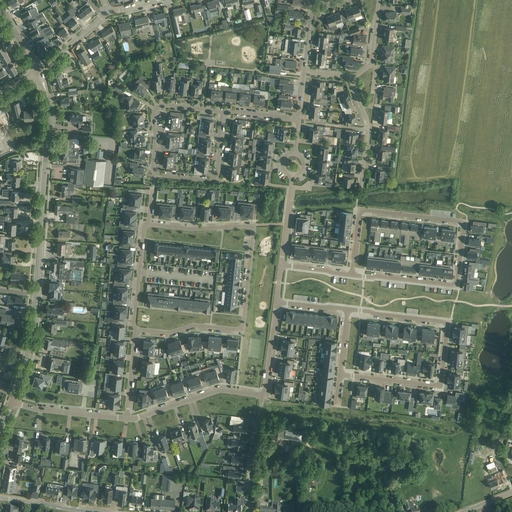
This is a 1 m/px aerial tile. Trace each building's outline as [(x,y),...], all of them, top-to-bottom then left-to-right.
[(7,0),(12,8),(13,8),(16,7),(15,6),(17,6),(23,2),(22,0),(7,0)] [(213,1),(207,2),(208,5),(209,9),(210,13),(216,11),(217,11),(220,10),(219,6),(220,6),(218,0),(214,0),(213,0),(213,1)] [(225,0),(226,3),(227,7),(233,5),(234,9),(238,8),(237,4),(238,4),(237,0),(225,0)] [(85,10),(89,16),(94,11),(90,6),(87,2),(85,4),(87,7),(85,10)] [(190,6),(191,11),(192,13),(193,18),(198,17),(197,11),(203,10),(201,4),(195,5),(190,6)] [(351,8),(356,20),(362,18),(362,16),(365,15),(362,7),(359,8),(358,5),(351,8)] [(84,20),(89,16),(85,10),(84,10),(82,6),(77,10),(79,14),(84,20)] [(429,6),(429,10),(430,10),(429,15),(441,16),(442,11),(436,10),(436,6),(429,6)] [(173,11),(174,14),(176,21),(173,22),(176,34),(181,33),(178,21),(182,20),(182,23),(191,21),(189,13),(186,14),(184,7),(179,9),(180,9),(173,11)] [(346,13),(343,14),(346,22),(349,21),(350,23),(356,20),(351,8),(345,10),(346,13)] [(26,12),(21,15),(24,20),(28,17),(29,19),(29,20),(42,12),(39,14),(37,9),(32,12),(31,9),(26,12)] [(300,14),(300,11),(289,10),(288,18),(290,19),(301,20),(302,14),(300,14)] [(28,25),(27,25),(29,29),(31,28),(38,24),(36,21),(45,16),(43,13),(42,12),(29,20),(30,22),(27,23),(28,25)] [(153,15),(154,20),(155,23),(161,22),(162,26),(167,25),(166,20),(167,20),(166,17),(165,12),(160,13),(153,15)] [(339,12),(332,15),(337,27),(343,25),(343,23),(346,22),(343,14),(340,15),(339,12)] [(395,22),(396,12),(391,12),(391,13),(386,12),(385,20),(395,22)] [(337,28),(337,27),(332,15),(326,17),(327,20),(324,21),(327,31),(329,30),(330,31),(337,28)] [(427,20),(427,24),(434,25),(434,21),(440,22),(441,16),(429,15),(429,20),(427,20)] [(135,20),(137,30),(145,28),(145,29),(149,28),(150,28),(149,27),(149,25),(147,16),(135,20)] [(79,24),(76,20),(75,18),(73,20),(71,17),(68,20),(70,22),(69,24),(73,29),(79,24)] [(131,29),(130,27),(129,22),(119,24),(121,34),(128,33),(128,34),(131,34),(130,29),(131,29)] [(58,32),(63,37),(69,33),(64,27),(64,28),(61,24),(58,26),(61,30),(58,32)] [(34,30),(29,33),(31,35),(32,38),(35,36),(36,36),(37,38),(52,29),(50,26),(46,28),(45,27),(39,31),(37,28),(34,30)] [(115,33),(114,31),(111,27),(107,30),(102,34),(105,39),(111,35),(114,39),(117,37),(114,33),(115,33)] [(292,28),(291,36),(294,36),(294,35),(299,36),(300,29),(295,28),(292,28)] [(354,37),(353,42),(352,44),(357,45),(357,43),(364,43),(365,36),(359,35),(359,32),(360,32),(358,28),(353,29),(349,31),(350,35),(351,35),(351,36),(354,37)] [(393,29),(389,29),(384,28),(383,32),(384,33),(383,39),(392,40),(393,29)] [(45,39),(47,38),(50,36),(50,35),(55,33),(52,29),(37,38),(39,40),(38,40),(36,41),(37,43),(36,44),(38,47),(47,42),(45,39)] [(318,41),(328,42),(328,39),(331,40),(331,37),(335,38),(335,35),(324,33),(324,36),(318,36),(318,41)] [(89,44),(91,49),(94,53),(91,55),(95,60),(101,56),(98,51),(97,48),(102,45),(98,39),(89,44)] [(286,39),(285,47),(290,48),(290,53),(297,53),(298,54),(298,47),(299,42),(292,41),(292,39),(286,39)] [(47,44),(47,42),(38,47),(40,49),(37,51),(41,56),(48,50),(47,49),(53,45),(51,41),(47,44)] [(331,48),(329,47),(329,46),(329,45),(328,45),(328,42),(318,41),(317,47),(322,47),(322,50),(331,51),(331,48)] [(357,48),(357,45),(352,44),(349,44),(346,43),(345,49),(348,49),(351,49),(350,54),(361,56),(362,49),(360,48),(357,50),(357,48)] [(386,62),(391,63),(392,63),(394,47),(387,46),(386,50),(381,49),(381,53),(382,53),(382,55),(381,55),(381,61),(386,61),(386,62)] [(463,52),(462,58),(474,59),(474,53),(476,54),(476,50),(469,49),(469,53),(463,52)] [(84,50),(79,54),(82,58),(81,59),(85,66),(86,66),(87,68),(93,65),(92,62),(84,50)] [(331,51),(322,50),(322,53),(317,52),(316,58),(326,59),(326,56),(327,56),(330,56),(331,51)] [(7,54),(1,58),(0,58),(0,62),(1,65),(4,64),(11,60),(7,54)] [(423,55),(422,59),(424,59),(423,64),(435,66),(435,60),(429,59),(430,56),(423,55)] [(343,56),(342,57),(342,62),(345,62),(345,67),(356,69),(356,61),(352,60),(353,57),(348,56),(343,56)] [(319,64),(319,67),(328,68),(329,64),(325,64),(326,59),(316,58),(315,63),(319,64)] [(462,58),(462,64),(468,64),(468,68),(475,68),(475,64),(474,64),(474,59),(462,58)] [(285,60),(282,59),(279,59),(279,66),(270,65),(269,72),(280,73),(280,67),(296,68),(296,62),(286,60),(285,60)] [(76,69),(74,64),(63,69),(65,74),(76,69)] [(421,70),(421,74),(427,74),(428,71),(434,72),(435,66),(423,64),(422,70),(421,70)] [(2,68),(0,69),(0,78),(3,77),(8,74),(10,78),(12,76),(17,72),(13,65),(5,70),(3,67),(2,68)] [(395,68),(389,67),(384,66),(384,70),(383,70),(382,77),(384,77),(383,81),(392,82),(392,76),(394,76),(395,68)] [(67,78),(62,80),(61,75),(53,77),(54,81),(54,82),(54,83),(55,83),(56,87),(61,85),(61,87),(69,85),(67,78)] [(148,83),(146,78),(144,75),(139,77),(139,79),(137,80),(134,84),(136,85),(132,91),(134,92),(138,94),(139,94),(142,96),(144,94),(145,93),(145,94),(148,92),(144,86),(148,83)] [(420,75),(420,79),(421,79),(420,84),(432,86),(433,80),(427,79),(427,76),(420,75)] [(152,81),(152,82),(152,87),(153,87),(154,91),(161,90),(160,83),(161,83),(160,76),(155,76),(156,81),(152,81)] [(176,89),(176,84),(177,77),(173,77),(171,79),(167,78),(166,83),(167,83),(166,91),(173,92),(173,88),(176,88),(176,89)] [(189,87),(190,82),(190,80),(184,79),(184,81),(179,81),(178,93),(186,94),(187,87),(189,87)] [(288,80),(283,79),(280,79),(279,85),(282,85),(282,91),(288,92),(288,93),(292,93),(293,85),(287,84),(288,80)] [(202,90),(202,85),(203,81),(197,80),(196,85),(192,84),(190,95),(198,96),(198,89),(201,89),(201,90),(202,90)] [(314,88),(313,91),(322,92),(323,82),(316,81),(316,85),(313,85),(312,87),(313,88),(314,88)] [(217,87),(216,99),(221,99),(222,95),(222,91),(224,91),(225,85),(224,85),(224,82),(218,82),(218,85),(217,85),(217,87)] [(125,88),(117,84),(115,83),(113,86),(115,87),(114,89),(121,94),(125,88)] [(232,87),(230,100),(235,101),(236,96),(236,93),(238,93),(239,88),(239,87),(239,84),(232,83),(232,87)] [(419,89),(418,93),(425,94),(425,91),(431,91),(432,86),(420,84),(420,89),(419,89)] [(208,88),(208,92),(211,93),(210,98),(216,99),(217,87),(214,87),(209,86),(208,88)] [(246,89),(244,102),(250,103),(251,94),(252,95),(253,90),(253,87),(250,87),(249,89),(246,89)] [(395,89),(383,87),(383,91),(381,91),(380,99),(384,99),(385,96),(389,96),(388,102),(393,102),(393,96),(392,96),(393,93),(395,93),(395,89)] [(259,95),(258,104),(264,104),(264,99),(267,100),(268,99),(268,93),(268,91),(260,90),(259,95)] [(337,97),(339,103),(341,103),(350,100),(348,93),(337,97)] [(278,98),(277,108),(280,108),(290,109),(291,101),(287,101),(287,99),(288,99),(288,95),(283,95),(279,94),(279,98),(278,98)] [(418,95),(417,99),(419,99),(418,104),(430,106),(430,100),(424,99),(425,95),(418,95)] [(61,102),(60,103),(60,104),(61,105),(61,106),(70,105),(70,104),(74,104),(73,97),(69,98),(69,97),(64,98),(64,99),(60,99),(61,102)] [(127,110),(135,109),(140,109),(139,102),(136,102),(136,100),(137,100),(133,100),(132,97),(127,97),(125,97),(125,104),(126,104),(127,110)] [(345,113),(352,114),(352,112),(350,108),(353,106),(350,100),(341,103),(339,103),(342,110),(344,110),(345,113)] [(320,106),(320,105),(326,105),(330,105),(330,103),(326,102),(320,101),(317,101),(316,106),(310,105),(310,107),(311,108),(311,110),(320,112),(320,106)] [(21,111),(19,102),(9,104),(12,117),(24,114),(24,120),(33,119),(33,112),(28,112),(28,111),(21,111)] [(416,109),(416,113),(422,114),(423,110),(429,111),(430,106),(418,104),(417,109),(416,109)] [(378,117),(377,122),(384,123),(387,123),(388,118),(389,111),(379,110),(379,117),(378,117)] [(454,112),(453,118),(465,120),(466,115),(467,115),(468,111),(463,110),(461,110),(460,113),(454,112)] [(139,112),(135,112),(135,115),(132,115),(132,127),(139,127),(144,126),(144,122),(143,122),(142,114),(139,115),(139,112)] [(183,113),(176,112),(176,116),(169,116),(168,121),(179,122),(180,120),(181,120),(182,118),(183,113)] [(80,114),(70,113),(70,117),(69,117),(69,120),(70,120),(70,121),(72,121),(72,123),(76,123),(76,127),(81,127),(81,124),(82,124),(83,115),(80,115),(80,114)] [(355,114),(352,114),(345,113),(344,117),(343,117),(342,124),(350,125),(351,121),(354,122),(355,114)] [(203,125),(214,127),(214,124),(213,123),(213,120),(207,120),(207,116),(197,115),(196,119),(200,119),(200,122),(203,122),(203,125)] [(453,118),(452,123),(458,125),(457,128),(464,130),(465,126),(464,125),(465,120),(453,118)] [(233,122),(232,128),(241,129),(242,126),(245,126),(248,126),(248,124),(250,125),(250,121),(239,120),(238,123),(233,122)] [(174,127),(174,131),(181,131),(182,123),(179,122),(168,121),(167,127),(174,127)] [(273,132),(287,134),(287,128),(280,128),(281,125),(274,124),(274,127),(272,127),(271,132),(273,133),(273,132)] [(214,127),(203,125),(202,129),(199,128),(198,135),(205,135),(205,132),(212,133),(212,130),(213,130),(214,127)] [(309,134),(323,136),(323,130),(325,130),(325,127),(317,126),(316,129),(310,128),(309,134)] [(345,129),(345,134),(348,134),(347,141),(353,141),(358,142),(357,142),(358,134),(355,134),(355,130),(345,129)] [(377,142),(382,142),(386,143),(388,131),(379,130),(377,142)] [(145,145),(145,137),(141,138),(141,136),(137,136),(137,131),(130,131),(131,141),(132,141),(132,145),(134,145),(134,146),(137,146),(140,146),(145,145)] [(286,140),(287,134),(273,132),(273,133),(272,138),(268,137),(267,140),(279,142),(279,139),(286,140)] [(176,142),(179,142),(180,134),(174,133),(173,136),(166,135),(166,141),(176,142)] [(318,143),(318,141),(318,140),(321,140),(322,136),(323,136),(309,134),(308,140),(313,141),(313,143),(318,143)] [(204,139),(205,135),(198,135),(196,135),(196,137),(198,137),(198,141),(201,141),(200,145),(211,146),(212,143),(211,143),(211,140),(204,139)] [(230,143),(240,144),(243,144),(244,137),(237,136),(237,138),(231,137),(230,143)] [(60,143),(60,159),(67,159),(67,161),(67,162),(78,163),(78,160),(81,160),(81,158),(81,154),(78,154),(79,142),(79,141),(79,140),(78,139),(76,138),(63,138),(63,143),(60,143)] [(263,147),(272,148),(273,143),(266,142),(266,140),(261,140),(261,144),(264,144),(263,147)] [(166,141),(165,146),(172,147),(172,150),(178,151),(179,145),(176,145),(176,142),(166,141)] [(230,143),(230,148),(236,149),(235,151),(242,152),(243,144),(240,144),(230,143)] [(343,150),(345,150),(345,153),(347,153),(347,157),(355,157),(356,153),(357,153),(357,149),(353,148),(354,145),(344,144),(343,150)] [(211,149),(211,146),(200,145),(200,148),(195,148),(195,149),(190,148),(190,153),(202,155),(203,151),(210,152),(210,149),(211,149)] [(92,157),(102,158),(103,150),(101,150),(102,146),(99,147),(99,148),(93,148),(92,157)] [(143,150),(138,149),(136,149),(135,152),(134,152),(134,160),(137,160),(139,161),(140,161),(144,161),(145,156),(145,153),(143,153),(143,150)] [(375,158),(380,159),(385,159),(386,150),(378,149),(378,152),(376,152),(375,158)] [(235,151),(235,153),(234,153),(229,152),(228,158),(238,159),(241,159),(242,152),(235,151)] [(178,153),(176,153),(171,152),(171,155),(164,155),(163,160),(174,161),(177,161),(177,157),(178,157),(178,153)] [(202,159),(202,155),(190,153),(190,154),(196,154),(195,161),(199,161),(198,164),(209,166),(209,162),(208,162),(209,159),(202,159)] [(13,157),(8,159),(8,171),(13,171),(13,169),(15,169),(20,169),(20,161),(18,161),(18,157),(13,157)] [(234,164),(234,166),(239,167),(240,165),(241,165),(241,159),(238,159),(228,158),(228,164),(234,164)] [(69,167),(68,181),(73,182),(83,183),(104,186),(104,185),(106,161),(86,159),(85,169),(69,167)] [(355,163),(354,163),(352,163),(352,160),(343,159),(342,163),(346,164),(345,171),(351,172),(351,171),(354,171),(355,163)] [(173,167),(174,161),(163,160),(163,166),(170,167),(169,170),(172,170),(176,170),(176,167),(173,167)] [(134,171),(133,175),(143,176),(144,171),(143,171),(143,167),(137,167),(137,163),(130,162),(129,166),(130,166),(129,170),(134,171)] [(209,169),(209,166),(198,164),(198,168),(194,167),(194,174),(200,174),(201,171),(207,172),(208,169),(209,169)] [(239,167),(234,166),(233,168),(227,167),(227,170),(226,170),(226,171),(225,173),(236,174),(239,175),(239,167)] [(326,167),(317,166),(317,171),(324,172),(324,174),(328,174),(328,167),(326,167)] [(374,179),(379,180),(383,180),(384,172),(389,172),(389,167),(380,166),(380,170),(374,169),(373,174),(375,174),(374,179)] [(258,176),(268,178),(269,172),(262,171),(262,168),(258,168),(257,168),(256,167),(255,171),(259,171),(258,176)] [(7,173),(6,184),(19,185),(20,177),(13,176),(13,173),(7,173)] [(342,185),(347,186),(352,186),(352,182),(353,182),(354,178),(349,177),(349,174),(342,173),(341,177),(343,177),(342,185)] [(268,178),(258,176),(258,182),(254,181),(254,185),(260,185),(261,182),(268,183),(268,178)] [(62,185),(61,193),(67,194),(67,191),(71,191),(71,190),(74,190),(74,186),(77,186),(77,183),(71,183),(68,182),(67,186),(62,185)] [(128,190),(127,199),(140,200),(141,200),(141,194),(135,193),(135,190),(133,189),(129,189),(128,189),(128,190)] [(19,192),(14,192),(12,192),(7,192),(6,195),(12,196),(11,200),(13,200),(18,200),(19,192)] [(123,204),(123,208),(130,208),(130,209),(132,209),(133,209),(134,205),(136,206),(139,206),(139,205),(140,205),(141,200),(140,200),(127,199),(127,205),(123,204)] [(166,203),(157,202),(156,209),(159,210),(159,216),(165,217),(166,203)] [(247,203),(238,202),(237,209),(241,209),(240,214),(242,215),(246,216),(247,203)] [(176,204),(166,203),(165,217),(169,217),(169,216),(171,216),(172,211),(175,212),(176,204)] [(257,204),(247,203),(246,216),(252,217),(253,210),(256,211),(257,204)] [(54,213),(59,214),(59,212),(69,213),(69,212),(73,212),(73,207),(69,207),(69,206),(60,206),(60,204),(55,204),(54,213)] [(188,206),(178,204),(177,212),(181,212),(180,217),(182,217),(182,218),(185,219),(186,219),(188,206)] [(225,205),(215,204),(214,211),(218,211),(217,216),(219,217),(223,218),(225,205)] [(9,205),(4,205),(4,211),(10,211),(10,215),(17,216),(17,208),(14,208),(14,205),(11,205),(9,205)] [(235,206),(225,205),(223,218),(224,219),(224,218),(228,218),(230,218),(230,213),(234,213),(235,206)] [(196,214),(197,207),(188,206),(186,219),(187,219),(190,219),(191,218),(192,219),(193,213),(196,214)] [(122,207),(121,211),(123,211),(122,217),(125,217),(136,218),(136,214),(135,214),(135,212),(130,212),(130,209),(130,208),(123,208),(122,207)] [(209,208),(201,207),(200,218),(201,219),(203,219),(204,218),(208,219),(208,214),(209,214),(210,209),(209,209),(209,208)] [(310,225),(311,215),(305,214),(304,218),(297,217),(296,223),(310,225)] [(120,220),(119,226),(121,226),(125,227),(128,227),(129,224),(135,225),(136,218),(125,217),(122,217),(122,221),(120,220)] [(381,224),(378,224),(378,220),(371,219),(370,231),(375,231),(374,241),(379,242),(380,232),(381,224)] [(4,220),(3,229),(7,230),(7,233),(15,234),(15,233),(16,234),(17,233),(17,231),(16,230),(15,230),(16,224),(11,224),(11,221),(6,220),(4,220)] [(391,225),(387,225),(388,221),(381,220),(381,224),(380,232),(384,232),(384,236),(390,237),(390,233),(391,225)] [(470,232),(481,233),(482,227),(485,228),(486,223),(473,221),(472,225),(471,224),(470,227),(470,228),(470,232)] [(400,234),(401,226),(397,226),(397,222),(391,222),(391,225),(390,233),(394,234),(394,237),(399,238),(400,234)] [(310,225),(296,223),(296,230),(303,231),(302,235),(312,236),(313,231),(308,231),(309,225),(310,225)] [(409,245),(410,235),(411,227),(410,227),(407,227),(408,223),(401,223),(401,226),(400,234),(404,235),(403,244),(406,245),(405,247),(409,248),(409,245)] [(411,225),(410,227),(411,227),(410,235),(414,236),(414,240),(419,240),(420,239),(419,239),(420,233),(421,229),(417,228),(417,225),(411,224),(411,225)] [(121,226),(121,230),(123,230),(123,236),(133,237),(134,238),(134,231),(128,231),(128,227),(125,227),(121,226)] [(429,238),(430,227),(424,226),(423,233),(420,233),(419,239),(420,239),(425,240),(426,237),(429,238)] [(436,228),(430,227),(429,238),(432,238),(432,241),(437,241),(438,235),(435,235),(436,228)] [(448,229),(442,229),(441,235),(438,235),(437,241),(446,242),(448,229)] [(454,230),(448,229),(446,242),(455,243),(456,237),(453,237),(454,230)] [(69,232),(64,232),(59,231),(58,239),(68,240),(69,232)] [(4,244),(4,248),(9,248),(15,248),(15,241),(9,240),(9,236),(5,236),(1,236),(0,243),(4,244)] [(120,236),(120,242),(123,243),(123,246),(126,246),(127,243),(132,243),(133,237),(123,236),(120,236)] [(474,246),(481,247),(481,241),(484,242),(484,240),(486,240),(486,242),(493,243),(494,238),(478,236),(478,239),(475,238),(475,239),(470,239),(470,241),(469,241),(469,246),(474,247),(474,246)] [(64,254),(71,254),(72,244),(58,243),(57,254),(64,254)] [(160,244),(155,243),(155,244),(153,244),(153,248),(154,249),(154,252),(151,251),(150,256),(153,256),(153,255),(159,255),(159,253),(160,245),(160,244)] [(299,257),(301,244),(291,243),(291,249),(294,250),(293,257),(300,258),(300,257),(299,257)] [(310,252),(311,245),(301,244),(299,257),(300,257),(305,258),(306,251),(310,252)] [(119,245),(118,255),(121,255),(132,256),(132,251),(131,251),(131,250),(126,249),(126,246),(123,246),(119,245)] [(319,259),(320,246),(311,245),(310,252),(313,252),(313,259),(319,259)] [(329,254),(330,248),(320,246),(319,259),(324,260),(325,253),(326,253),(329,254)] [(338,262),(339,249),(330,248),(329,254),(332,254),(332,261),(338,262)] [(477,249),(469,248),(469,251),(467,251),(467,254),(466,254),(466,257),(467,257),(467,258),(476,259),(480,259),(480,256),(476,255),(477,252),(477,249)] [(347,256),(348,250),(339,249),(338,262),(344,262),(344,256),(347,256)] [(14,255),(11,255),(11,252),(3,252),(3,255),(3,256),(1,256),(1,261),(2,261),(2,262),(3,263),(13,263),(14,262),(15,262),(15,259),(14,259),(14,255)] [(118,255),(117,264),(121,265),(124,265),(125,262),(127,262),(131,262),(132,257),(132,256),(121,255),(118,255)] [(400,255),(400,259),(400,262),(399,267),(403,267),(402,271),(409,271),(410,260),(406,259),(406,256),(400,255)] [(414,260),(410,260),(409,271),(415,272),(415,269),(419,269),(420,261),(420,258),(415,257),(414,260)] [(51,270),(51,278),(71,280),(71,279),(81,280),(82,280),(83,270),(82,270),(75,270),(75,267),(77,267),(78,266),(84,266),(84,261),(76,261),(65,260),(64,263),(52,262),(51,270)] [(469,265),(465,265),(464,270),(474,272),(475,268),(482,269),(483,263),(469,262),(469,265)] [(117,264),(117,268),(119,268),(119,274),(130,275),(130,269),(124,268),(124,265),(121,265),(117,264)] [(464,270),(464,276),(467,277),(467,280),(476,281),(478,281),(479,277),(474,277),(474,272),(464,270)] [(20,272),(15,271),(11,271),(11,280),(23,280),(24,273),(20,273),(20,272)] [(115,283),(119,284),(122,284),(123,281),(129,281),(130,275),(119,274),(118,274),(117,280),(116,280),(115,283)] [(476,281),(467,280),(467,283),(463,283),(462,289),(472,290),(473,284),(476,285),(476,281)] [(50,282),(49,290),(50,290),(59,290),(60,285),(62,285),(62,283),(62,282),(56,282),(56,283),(50,282)] [(114,283),(114,286),(115,287),(114,293),(117,293),(128,294),(128,289),(127,289),(127,288),(122,287),(122,284),(119,284),(115,283),(114,283)] [(50,290),(50,297),(51,297),(56,298),(56,301),(62,302),(62,298),(60,297),(60,290),(59,290),(50,290)] [(113,297),(113,302),(119,303),(120,299),(126,300),(126,299),(127,299),(128,294),(117,293),(116,296),(114,296),(113,297)] [(23,297),(18,297),(0,294),(0,297),(4,298),(3,300),(7,300),(6,304),(10,304),(15,305),(15,302),(22,303),(23,297)] [(115,306),(115,312),(126,313),(126,307),(122,306),(120,306),(120,303),(119,303),(113,302),(113,306),(115,306)] [(47,312),(47,314),(55,315),(55,318),(62,318),(62,312),(59,311),(59,308),(47,306),(47,309),(46,308),(46,312),(47,312)] [(6,309),(1,308),(0,308),(0,316),(1,317),(1,322),(5,323),(5,324),(13,325),(15,315),(5,314),(6,309)] [(108,317),(107,321),(112,321),(118,322),(119,318),(124,319),(124,318),(125,318),(126,313),(115,312),(113,311),(112,317),(108,317)] [(47,325),(46,331),(50,331),(50,333),(56,334),(56,329),(56,325),(61,325),(66,326),(66,325),(71,326),(72,321),(67,320),(60,320),(55,319),(55,323),(49,322),(49,326),(47,325)] [(112,321),(111,330),(114,330),(114,331),(124,332),(124,326),(118,325),(119,322),(118,322),(112,321)] [(363,334),(362,338),(366,339),(366,336),(372,337),(372,336),(373,323),(373,322),(369,322),(369,323),(367,323),(367,330),(363,329),(363,330),(363,331),(363,334)] [(373,323),(372,336),(373,336),(378,336),(377,338),(381,338),(382,332),(379,331),(379,324),(373,323)] [(382,332),(381,338),(390,339),(392,325),(389,324),(389,325),(386,325),(385,332),(382,332)] [(453,330),(453,333),(467,335),(468,326),(468,325),(466,325),(462,324),(461,328),(454,327),(454,331),(453,330)] [(392,325),(390,339),(399,340),(400,334),(397,333),(398,326),(394,326),(394,325),(392,325)] [(400,334),(399,340),(403,341),(403,338),(407,339),(408,339),(409,339),(410,327),(407,327),(404,327),(403,334),(400,334)] [(409,339),(408,341),(417,342),(418,336),(415,335),(416,328),(412,328),(413,327),(410,327),(409,339)] [(418,336),(417,342),(425,343),(426,343),(428,330),(422,329),(421,336),(418,336)] [(428,330),(426,343),(436,344),(436,341),(436,338),(433,338),(434,330),(433,330),(433,329),(429,329),(429,330),(428,330)] [(111,335),(110,339),(117,339),(117,336),(123,337),(123,336),(124,336),(125,332),(124,332),(114,331),(113,336),(111,335)] [(452,335),(452,336),(453,336),(452,340),(460,341),(459,344),(461,344),(466,345),(467,335),(453,333),(452,335)] [(195,351),(194,337),(188,338),(189,346),(185,346),(186,352),(187,352),(195,351)] [(204,351),(204,344),(201,344),(200,337),(194,337),(195,351),(201,350),(201,352),(204,351)] [(214,349),(215,337),(209,337),(208,344),(204,344),(204,351),(204,353),(207,353),(207,351),(213,351),(214,349)] [(220,349),(220,352),(223,352),(223,350),(223,346),(220,345),(221,338),(215,337),(214,349),(220,349)] [(43,347),(51,349),(51,347),(65,350),(66,343),(66,341),(53,338),(52,340),(45,339),(43,347)] [(281,343),(281,346),(293,348),(294,342),(296,342),(297,339),(290,338),(290,341),(283,340),(282,343),(281,343)] [(110,339),(110,342),(112,342),(112,347),(124,349),(124,343),(116,342),(117,339),(110,339)] [(157,339),(151,339),(150,342),(144,341),(143,347),(144,347),(153,348),(154,342),(156,343),(157,339)] [(227,343),(224,342),(224,346),(223,346),(223,350),(223,352),(222,355),(227,356),(228,348),(237,348),(237,340),(234,339),(231,339),(228,339),(227,343)] [(186,352),(185,346),(182,347),(180,340),(174,342),(178,355),(184,353),(186,352)] [(178,355),(174,342),(168,344),(170,351),(167,352),(169,358),(178,355)] [(281,346),(281,349),(281,352),(288,353),(288,356),(294,357),(295,348),(293,348),(281,346)] [(111,353),(111,356),(117,357),(117,354),(123,354),(124,349),(112,347),(111,351),(111,353)] [(156,348),(153,348),(144,347),(143,352),(149,353),(149,356),(155,357),(156,348)] [(450,352),(450,355),(451,355),(451,357),(464,358),(465,349),(463,348),(460,348),(459,348),(458,351),(451,350),(451,352),(450,352)] [(372,362),(372,365),(374,365),(375,365),(375,368),(375,369),(374,369),(375,369),(382,370),(383,370),(383,367),(383,365),(386,365),(387,365),(388,355),(388,354),(383,353),(382,360),(380,360),(376,359),(376,360),(375,362),(372,362)] [(356,360),(356,364),(359,364),(359,367),(366,368),(367,368),(368,364),(369,364),(371,365),(372,357),(369,357),(369,355),(363,355),(360,354),(359,360),(356,360)] [(111,356),(110,359),(111,359),(110,365),(113,365),(123,366),(124,361),(117,360),(117,357),(111,356)] [(451,357),(450,363),(457,364),(457,367),(458,368),(462,368),(463,368),(463,364),(464,359),(464,358),(451,357)] [(46,369),(51,370),(53,370),(55,360),(49,358),(46,369)] [(142,361),(141,367),(152,368),(154,368),(155,362),(155,359),(149,358),(149,362),(142,361)] [(391,371),(398,372),(398,370),(400,370),(400,369),(404,370),(405,359),(398,358),(397,362),(392,362),(391,371)] [(279,362),(279,368),(292,370),(294,360),(287,359),(287,363),(279,362)] [(407,364),(406,373),(415,374),(416,369),(420,370),(421,362),(417,361),(416,365),(407,364)] [(228,368),(225,367),(224,367),(223,367),(223,366),(222,365),(222,364),(218,363),(220,372),(226,372),(225,375),(227,376),(226,378),(226,380),(228,380),(233,381),(235,369),(228,368)] [(426,375),(432,376),(434,364),(428,363),(427,365),(423,364),(423,371),(427,372),(426,375)] [(214,367),(209,369),(213,381),(219,380),(217,373),(220,372),(217,364),(214,365),(214,367)] [(110,370),(109,373),(116,374),(116,371),(122,372),(122,371),(123,371),(124,367),(123,367),(123,366),(113,365),(112,370),(110,370)] [(141,368),(140,367),(139,372),(141,372),(140,373),(148,373),(147,377),(153,377),(154,368),(152,368),(141,367),(141,368)] [(278,368),(277,372),(278,372),(278,374),(285,375),(285,378),(293,379),(294,376),(291,375),(292,370),(279,368),(278,368)] [(213,381),(209,369),(209,370),(204,372),(204,371),(201,372),(203,378),(205,377),(208,383),(209,383),(213,381)] [(448,376),(447,379),(459,380),(460,375),(462,375),(463,371),(458,371),(456,371),(456,374),(449,373),(448,376)] [(201,379),(203,378),(201,372),(192,375),(196,387),(202,385),(200,379),(201,379)] [(109,373),(108,382),(121,383),(122,383),(122,379),(121,379),(121,378),(115,377),(116,374),(109,373)] [(40,378),(36,377),(33,385),(42,388),(43,383),(49,385),(51,377),(41,374),(40,378)] [(196,387),(192,375),(184,378),(186,384),(189,383),(191,389),(196,387)] [(82,381),(65,378),(63,390),(68,390),(67,392),(78,393),(78,392),(81,392),(82,381)] [(176,383),(179,393),(185,391),(183,385),(186,384),(184,378),(180,379),(181,381),(176,383)] [(447,382),(448,382),(447,385),(453,386),(454,386),(454,389),(460,390),(461,386),(459,386),(459,380),(447,379),(447,382)] [(275,387),(275,389),(289,391),(290,386),(292,386),(293,382),(284,381),(284,384),(276,383),(276,387),(275,387)] [(107,387),(106,391),(113,391),(113,388),(120,389),(121,383),(108,382),(108,387),(107,387)] [(172,389),(174,395),(179,393),(176,383),(171,385),(170,382),(167,384),(169,390),(172,389)] [(168,397),(166,391),(169,390),(167,384),(158,386),(162,399),(168,397)] [(356,396),(365,397),(366,395),(367,386),(363,386),(363,385),(361,385),(357,385),(356,396)] [(162,399),(158,386),(150,389),(150,390),(152,395),(155,394),(157,401),(162,399)] [(375,391),(374,394),(375,394),(375,395),(375,398),(381,399),(382,399),(382,402),(389,403),(389,398),(390,392),(384,391),(384,388),(376,387),(375,391)] [(275,389),(275,392),(275,395),(282,396),(282,400),(288,400),(289,391),(275,389)] [(106,391),(106,394),(108,394),(108,400),(119,401),(120,398),(119,398),(120,395),(112,394),(113,391),(106,391)] [(398,391),(397,398),(401,398),(400,399),(407,400),(407,399),(409,399),(409,404),(413,404),(414,397),(410,397),(410,392),(406,392),(406,391),(402,391),(398,391)] [(419,401),(421,402),(431,403),(432,403),(432,402),(432,395),(433,394),(432,394),(428,393),(424,392),(424,393),(421,392),(420,392),(420,393),(419,401)] [(153,399),(151,394),(139,393),(139,395),(138,395),(137,400),(138,400),(138,404),(143,404),(146,404),(146,401),(153,399)] [(447,394),(446,402),(447,402),(453,403),(452,406),(452,408),(458,409),(459,399),(462,399),(463,396),(455,396),(455,395),(447,394)] [(201,429),(203,436),(210,434),(208,429),(212,428),(211,424),(213,424),(211,419),(209,419),(202,421),(204,428),(201,429)] [(243,421),(230,420),(230,424),(234,424),(233,432),(237,432),(237,433),(242,434),(242,432),(246,433),(246,432),(247,432),(247,428),(246,428),(247,425),(243,425),(243,421)] [(193,423),(188,425),(189,426),(188,426),(189,428),(188,428),(189,429),(189,430),(188,431),(190,437),(188,438),(190,443),(194,442),(193,438),(197,437),(198,440),(200,439),(200,437),(199,437),(199,435),(198,432),(197,427),(196,427),(195,424),(193,424),(193,423)] [(271,441),(276,442),(277,434),(283,435),(283,434),(285,435),(284,438),(297,440),(297,439),(302,440),(303,433),(299,432),(299,431),(284,429),(284,427),(278,426),(278,428),(271,427),(270,437),(271,438),(271,441)] [(174,431),(170,432),(173,441),(183,437),(185,442),(188,440),(186,434),(183,435),(181,429),(177,430),(174,431)] [(165,435),(157,437),(162,453),(166,452),(170,450),(172,449),(173,449),(171,444),(169,437),(166,438),(165,435)] [(228,435),(227,440),(231,440),(231,445),(231,447),(234,447),(235,447),(235,448),(240,448),(241,446),(244,446),(244,440),(233,439),(234,436),(228,435)] [(23,438),(17,437),(17,440),(16,440),(15,445),(16,445),(15,448),(17,448),(16,454),(15,460),(21,461),(22,455),(21,455),(22,447),(27,447),(27,443),(23,442),(23,438)] [(35,440),(34,448),(42,449),(42,448),(48,449),(49,439),(50,438),(47,438),(43,438),(43,441),(41,441),(41,440),(35,440)] [(75,442),(74,448),(80,449),(79,453),(87,454),(88,447),(85,446),(86,439),(84,439),(84,438),(80,438),(80,439),(79,439),(75,438),(75,442)] [(60,451),(60,453),(68,454),(69,444),(65,443),(66,440),(57,439),(57,443),(56,443),(55,446),(56,446),(56,450),(60,451)] [(91,442),(89,456),(93,456),(95,455),(96,451),(103,452),(104,445),(106,445),(106,441),(98,440),(97,441),(95,441),(95,442),(91,442)] [(112,447),(112,452),(113,452),(118,453),(117,456),(124,457),(125,448),(121,448),(122,441),(114,440),(114,445),(113,446),(112,446),(112,447)] [(133,443),(129,443),(129,446),(128,446),(128,450),(129,450),(128,454),(134,455),(134,459),(139,459),(141,449),(140,449),(137,448),(137,443),(133,442),(133,443)] [(143,452),(143,458),(149,458),(153,458),(153,460),(157,461),(158,454),(157,454),(157,451),(156,450),(153,449),(149,449),(150,445),(144,445),(143,450),(143,452)] [(237,453),(229,452),(228,461),(231,461),(231,463),(242,464),(242,456),(237,456),(237,453)] [(166,457),(161,459),(164,468),(165,469),(166,473),(174,474),(172,467),(169,466),(166,457)] [(494,463),(487,467),(491,474),(498,471),(494,463)] [(234,466),(224,465),(223,472),(228,472),(228,476),(241,478),(241,471),(234,470),(234,466)] [(6,466),(4,478),(18,480),(19,474),(15,473),(16,467),(6,466)] [(161,490),(167,490),(171,491),(173,475),(163,474),(161,490)] [(308,475),(308,484),(317,484),(317,482),(320,482),(320,478),(317,478),(318,475),(308,475)] [(500,486),(498,481),(497,479),(495,475),(491,476),(493,481),(489,482),(492,489),(500,486)] [(2,490),(16,493),(18,480),(4,478),(2,490)] [(236,482),(236,487),(244,488),(244,482),(244,479),(237,479),(237,482),(236,482)] [(43,484),(34,482),(32,491),(33,491),(33,492),(39,493),(41,487),(42,487),(43,484)] [(88,500),(90,483),(83,483),(82,490),(83,490),(82,499),(88,500)] [(90,483),(88,500),(95,500),(96,492),(97,492),(98,484),(90,483)] [(46,486),(45,494),(50,494),(50,495),(53,495),(54,495),(57,496),(58,492),(62,492),(63,485),(56,484),(55,487),(47,486),(46,486)] [(68,497),(73,497),(73,496),(76,497),(78,487),(75,487),(75,486),(71,485),(70,486),(68,486),(67,495),(69,495),(68,497)] [(121,486),(116,486),(115,497),(118,498),(118,503),(121,503),(121,504),(124,504),(124,503),(126,503),(127,491),(121,491),(121,486)] [(105,488),(104,493),(102,492),(101,499),(103,499),(103,501),(111,502),(112,489),(105,488)] [(130,492),(129,497),(132,498),(131,504),(134,504),(137,505),(137,504),(141,505),(142,496),(133,495),(133,493),(130,492)] [(151,503),(150,508),(162,509),(174,509),(175,504),(175,500),(166,499),(160,499),(160,495),(155,494),(154,498),(151,498),(151,503)] [(191,494),(183,494),(182,505),(186,505),(186,508),(189,508),(189,511),(199,511),(199,506),(200,506),(200,502),(200,499),(190,498),(191,494)] [(241,511),(241,510),(241,508),(243,508),(244,500),(240,499),(240,502),(238,502),(237,502),(235,502),(234,507),(229,506),(228,509),(228,510),(227,511),(241,511)] [(215,502),(206,501),(206,502),(205,506),(206,506),(205,511),(213,511),(214,510),(219,510),(220,504),(215,503),(215,502)] [(410,510),(410,511),(418,511),(417,507),(414,508),(413,503),(405,505),(407,511),(410,510)]
